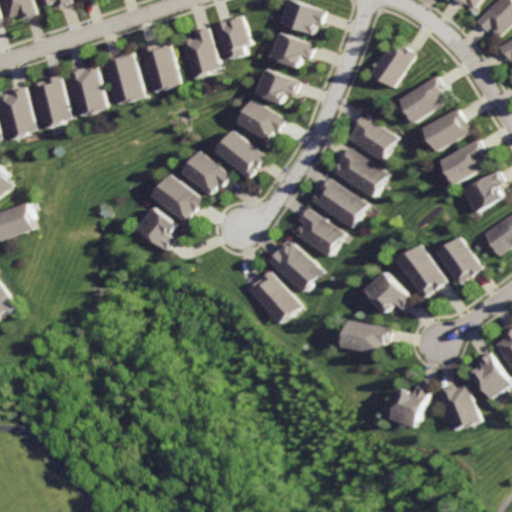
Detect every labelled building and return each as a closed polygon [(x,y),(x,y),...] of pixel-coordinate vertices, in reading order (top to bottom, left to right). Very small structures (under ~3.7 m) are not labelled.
[(30,0),(0,0),(6,17),(18,13),(19,17),(34,12),(30,0)] [(295,0),(288,0),(282,22),(312,32),(315,23),(321,24),(326,10),(295,0)] [(457,0),(463,4),(465,1),(475,8),(481,0),(457,0)] [(511,0),(500,0),(478,19),(487,30),(491,26),(499,35),(511,23),(511,0)] [(239,15),(212,24),(224,59),(244,53),(241,45),(248,43),(239,15)] [(205,27),(191,32),(192,36),(181,40),(194,76),(219,67),(205,27)] [(279,31),(270,56),(300,66),(304,55),(311,57),(316,44),(279,31)] [(511,38),(498,47),(506,60),(509,58),(511,63),(511,38)] [(167,39),(155,43),(156,46),(154,47),(153,44),(141,48),(155,92),(181,84),(167,39)] [(392,44),(376,73),(397,85),(416,51),(399,42),(397,47),(392,44)] [(133,51),(119,55),(120,58),(116,60),(115,57),(106,60),(121,104),(148,95),(133,51)] [(97,63),(89,66),(90,69),(87,70),(85,66),(71,71),(86,115),(111,106),(97,63)] [(265,68),(257,91),(286,101),(290,90),(298,93),(303,81),(265,68)] [(62,74),(49,79),(50,82),(48,83),(47,80),(38,83),(53,126),(77,118),(62,74)] [(439,74),(402,98),(417,123),(449,102),(442,91),(448,88),(439,74)] [(28,85),(12,91),(13,94),(10,95),(9,92),(3,95),(19,139),(44,130),(28,85)] [(252,98),(238,123),(271,140),(277,129),(283,132),(290,118),(252,98)] [(460,108),(427,128),(439,150),(472,130),(460,108)] [(365,111),(355,124),(359,127),(353,136),(385,159),(401,137),(365,111)] [(0,117),(0,141),(8,139),(0,117)] [(230,128),(214,150),(251,176),(255,170),(254,169),(256,166),(259,168),(267,155),(230,128)] [(478,137),(441,159),(455,183),(486,165),(481,155),(486,152),(478,137)] [(353,145),(343,159),(345,161),(339,169),(376,195),(392,173),(353,145)] [(195,149),(179,172),(209,192),(215,184),(221,188),(230,174),(195,149)] [(6,163),(0,168),(0,204),(24,185),(6,163)] [(498,170),(464,191),(476,211),(504,195),(498,185),(505,181),(498,170)] [(164,171),(148,195),(186,221),(190,215),(188,214),(190,210),(194,212),(203,198),(164,171)] [(333,177),(318,199),(355,225),(371,203),(333,177)] [(0,214),(0,225),(1,228),(0,228),(0,235),(3,244),(46,229),(37,202),(0,214)] [(151,206),(135,227),(167,250),(176,238),(170,234),(177,224),(151,206)] [(312,207),(303,220),(306,222),(299,232),(332,255),(348,232),(312,207)] [(511,213),(485,232),(500,254),(511,245),(511,213)] [(460,237),(439,252),(461,283),(482,268),(460,237)] [(295,242),(292,245),(290,243),(274,260),(306,290),(325,270),(295,242)] [(421,244),(399,260),(425,297),(447,281),(421,244)] [(274,270),(266,277),(267,279),(265,281),(263,279),(254,287),(284,322),(304,305),(274,270)] [(387,272),(368,290),(390,312),(399,303),(404,309),(414,299),(387,272)] [(7,274),(0,278),(0,312),(5,320),(28,305),(7,274)] [(351,319),(346,346),(383,353),(385,341),(391,342),(394,327),(351,319)] [(511,327),(504,334),(506,337),(499,342),(511,359),(511,327)] [(511,378),(491,351),(479,360),(484,366),(474,374),(492,399),(511,384),(511,378)] [(467,384),(456,388),(455,384),(440,390),(457,429),(481,419),(467,384)] [(404,387),(393,418),(418,427),(431,390),(418,385),(416,391),(404,387)]
